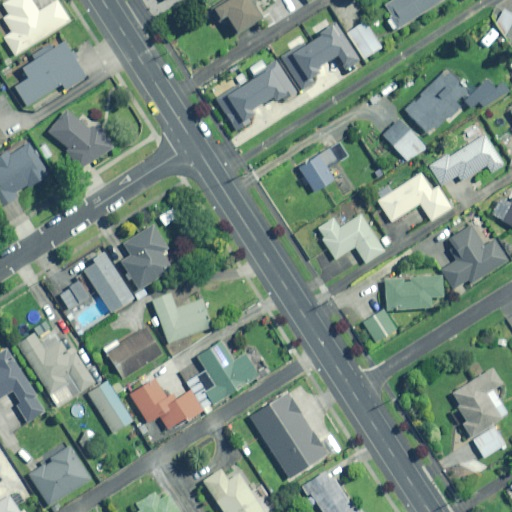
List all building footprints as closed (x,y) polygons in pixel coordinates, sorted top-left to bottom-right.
[(39,12),(31,0),(10,0),(3,5),(9,14),(4,18),(7,23),(0,27),(0,31),(15,56),(70,21),(57,1),(39,12)] [(237,34),(262,18),(253,5),(260,0),(224,0),(212,8),(220,21),(226,17),(237,34)] [(348,32),(365,22),(351,0),(340,0),(332,6),(348,32)] [(444,0),(395,0),(385,6),(392,17),(387,20),(394,32),(444,0)] [(365,22),(348,32),(365,59),(382,49),(365,22)] [(86,78),(64,42),(54,48),(52,45),(33,57),(35,61),(23,69),(29,80),(15,88),(27,106),(63,85),(66,90),(86,78)] [(264,93),(250,101),(255,109),(269,101),(277,113),(304,96),(297,85),(292,88),(285,77),(296,70),(289,58),(279,64),(275,59),(252,74),(264,93)] [(455,103),(460,98),(471,109),(479,102),(487,111),(510,91),(503,84),(496,89),(487,79),(472,92),(467,88),(447,68),(405,112),(430,136),(449,117),(452,119),(462,109),(455,103)] [(333,86),(327,77),(309,89),(315,98),(333,86)] [(249,106),(236,83),(217,95),(230,117),(249,106)] [(66,150),(78,170),(113,150),(100,126),(89,132),(68,113),(48,133),(66,150)] [(400,120),(383,136),(408,162),(425,147),(400,120)] [(503,166),(485,136),(446,160),(445,158),(430,167),(442,186),(458,176),(462,182),(487,166),(492,173),(503,166)] [(0,208),(19,198),(16,193),(26,187),(28,190),(50,177),(31,144),(18,151),(16,147),(0,156),(0,208)] [(349,157),(341,144),(332,149),(340,162),(349,157)] [(337,163),(329,150),(300,169),(315,193),(334,180),(327,169),(337,163)] [(432,191),(421,174),(392,192),(388,186),(374,195),(392,222),(420,204),(431,221),(452,209),(438,187),(432,191)] [(511,199),(501,221),(511,226),(511,199)] [(180,217),(173,207),(158,216),(165,227),(180,217)] [(384,252),(361,216),(340,229),(334,219),(316,230),(335,260),(355,247),(366,264),(384,252)] [(484,248),(471,227),(450,240),(455,249),(450,252),(456,262),(441,271),(453,290),(469,280),(472,285),(509,261),(496,240),(484,248)] [(122,262),(128,273),(125,275),(129,282),(132,279),(139,289),(171,270),(161,253),(167,250),(153,228),(123,246),(130,257),(122,262)] [(133,299),(103,250),(88,259),(92,266),(85,271),(111,313),(133,299)] [(444,297),(442,277),(410,279),(410,282),(386,284),(388,311),(432,308),(431,297),(444,297)] [(90,297),(80,282),(60,295),(70,310),(90,297)] [(177,309),(171,294),(153,301),(168,344),(213,327),(202,300),(177,309)] [(79,353),(48,306),(16,326),(44,374),(66,361),(79,353)] [(396,332),(385,312),(365,323),(375,343),(396,332)] [(164,357),(146,328),(119,345),(116,341),(104,349),(124,382),(164,357)] [(234,363),(221,342),(197,357),(199,360),(180,372),(204,411),(258,378),(245,356),(234,363)] [(46,402),(42,405),(6,349),(0,352),(0,399),(13,392),(21,404),(18,407),(28,423),(50,409),(46,402)] [(502,384),(492,369),(453,395),(458,403),(458,410),(455,412),(485,458),(506,445),(493,425),(502,419),(486,395),(502,384)] [(191,392),(174,403),(158,379),(155,381),(131,396),(148,424),(160,416),(168,429),(184,419),(186,422),(203,411),(191,392)] [(327,455),(288,394),(251,418),(289,479),(327,455)] [(125,435),(99,396),(79,408),(105,448),(125,435)] [(341,451),(330,433),(319,440),(331,458),(341,451)] [(91,480),(70,446),(51,458),(53,462),(30,475),(49,506),(91,480)] [(264,511),(259,504),(233,463),(203,482),(222,511),(264,511)] [(361,511),(352,506),(329,470),(305,485),(322,511),(361,511)] [(20,511),(18,509),(26,504),(18,491),(0,502),(0,511),(20,511)] [(161,500),(156,492),(136,504),(140,511),(139,511),(177,511),(168,495),(161,500)]
